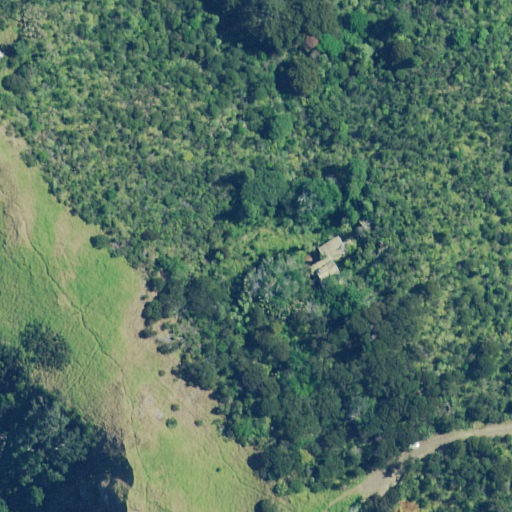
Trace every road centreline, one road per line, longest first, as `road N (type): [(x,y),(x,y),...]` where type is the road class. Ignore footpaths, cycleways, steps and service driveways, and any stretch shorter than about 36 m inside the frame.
road 1 (track): [(242,511),(324,427),(140,369),(26,266),(0,219)]
road 2 (track): [(243,510),(332,500),(381,460),(435,432),(511,412)]
